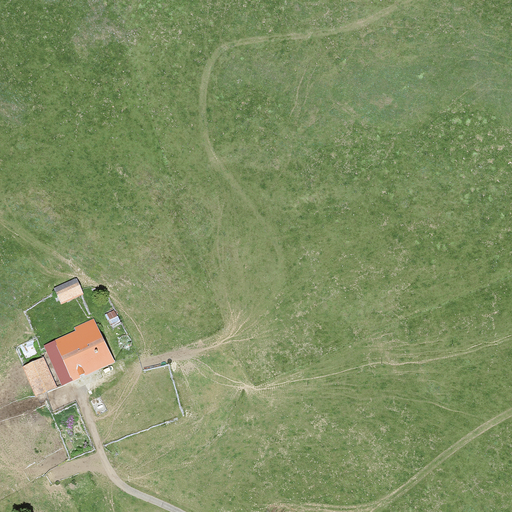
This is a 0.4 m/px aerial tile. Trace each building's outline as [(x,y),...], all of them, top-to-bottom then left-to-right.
[(78,279),(54,289),(61,305),(85,294),(78,279)] [(114,310),(105,315),(114,329),(123,323),(114,310)] [(94,372),(118,362),(98,316),(75,326),(77,333),(46,346),(63,385),(94,372)] [(20,346),(26,359),(41,352),(35,339),(20,346)] [(25,365),(38,397),(59,388),(45,357),(25,365)] [(92,471),(96,482),(102,480),(97,469),(92,471)]
